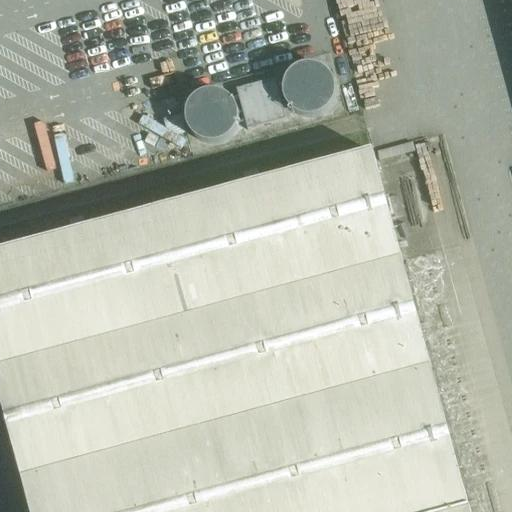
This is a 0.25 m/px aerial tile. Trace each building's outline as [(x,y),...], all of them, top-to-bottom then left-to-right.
[(0,0),(0,46),(2,47),(4,52),(14,49),(21,50),(32,46),(31,43),(33,12),(29,0),(0,0)] [(284,90),(284,92),(284,95),(284,97),(285,99),(286,101),(287,103),(288,105),(289,107),(291,109),(292,111),(294,112),(296,113),(298,115),(300,116),(302,116),(304,117),(306,117),(308,118),(311,118),(313,118),(315,117),(317,117),(320,116),(322,115),(324,114),(326,113),(327,111),(329,110),(330,108),(332,106),(333,104),(334,102),(335,100),(335,98),(336,96),(336,93),(336,91),(336,89),(336,87),(335,84),(334,82),(333,80),(332,78),(331,76),(330,74),(328,73),(326,71),(325,70),(323,69),(321,68),(319,67),(316,66),(314,66),(312,66),(310,65),(307,66),(305,66),(303,66),(301,67),(299,68),(297,69),(295,70),(293,72),(291,74),(290,75),(288,77),(287,79),(286,81),(285,83),(285,85),(284,88),(284,90)] [(275,79),(237,90),(248,130),(286,120),(275,79)] [(187,114),(186,116),(186,119),(187,121),(187,123),(188,125),(188,128),(189,130),(190,132),(192,134),(193,135),(195,137),(196,138),(198,140),(200,141),(202,142),(204,143),(207,143),(209,144),(211,144),(213,144),(216,144),(218,143),(220,143),(222,142),(224,141),(226,140),(228,139),(230,137),(232,136),(233,134),(235,132),(236,130),(237,128),(238,126),(238,124),(239,122),(239,119),(239,117),(239,115),(238,112),(238,110),(237,108),(236,106),(235,104),(233,102),(232,100),(230,99),(229,97),(227,96),(225,95),(223,94),(221,93),(218,92),(216,92),(214,92),(212,92),(209,92),(207,92),(205,93),(203,94),(201,95),(199,96),(197,97),(195,98),(193,100),(192,102),(191,104),(189,106),(189,108),(188,110),(187,112),(187,114)] [(0,398),(30,511),(470,511),(373,152),(0,253),(0,398)]
